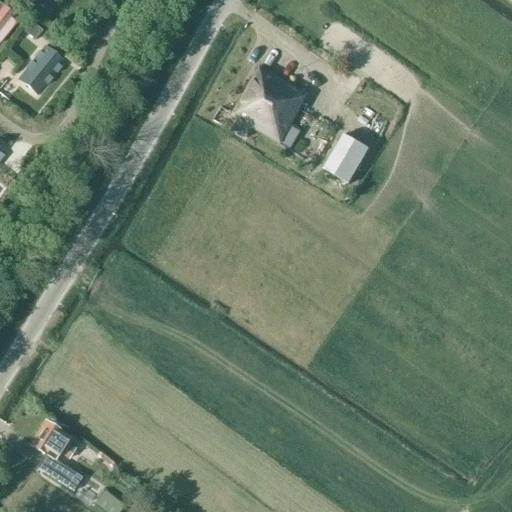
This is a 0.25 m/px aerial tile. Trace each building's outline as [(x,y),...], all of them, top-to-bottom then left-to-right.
[(0,42),(18,19),(0,4),(0,42)] [(32,24),(24,33),(35,42),(42,32),(32,24)] [(43,44),(17,77),(38,95),(65,62),(43,44)] [(301,111),(300,109),(307,96),(260,66),(230,117),(238,122),(234,132),(247,139),(252,130),(279,146),(280,144),(289,148),(299,134),(291,129),(301,111)] [(349,185),(369,150),(344,136),(323,171),(349,185)] [(0,184),(15,166),(3,156),(5,154),(0,149),(0,184)] [(75,445),(67,440),(70,434),(46,420),(30,444),(46,453),(36,468),(73,493),(82,479),(75,475),(77,472),(55,458),(59,452),(66,457),(75,445)] [(105,492),(95,505),(104,511),(120,511),(124,507),(105,492)]
